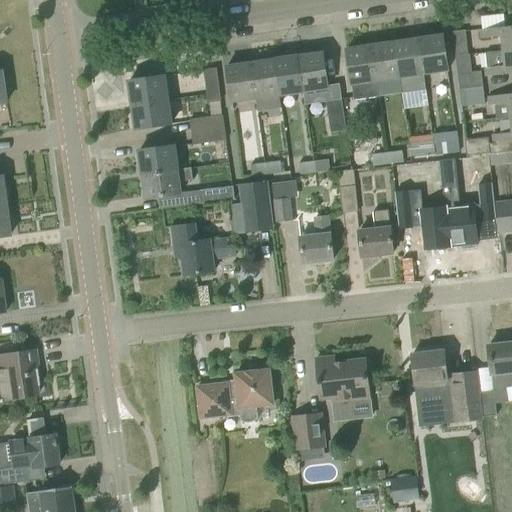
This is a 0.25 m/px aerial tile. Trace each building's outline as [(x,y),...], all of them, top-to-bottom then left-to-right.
[(501,36),(502,52),(511,50),(511,26),(481,30),(481,38),(501,36)] [(464,32),(452,34),(453,43),(465,42),(465,41),(464,32)] [(419,39),(424,74),(449,70),(443,35),(419,39)] [(395,43),(400,77),(403,93),(426,90),(424,74),(419,39),(395,43)] [(371,46),(376,81),(400,77),(395,43),(371,46)] [(376,81),(371,46),(347,50),(354,101),(379,97),(376,81)] [(485,68),(486,78),(511,74),(511,50),(502,52),(485,54),(486,68),(485,68)] [(298,57),(303,91),(328,88),(323,54),(298,57)] [(275,60),(279,95),(303,91),(298,57),(275,60)] [(251,63),(256,98),(279,95),(275,60),(251,63)] [(226,67),(231,102),(256,98),(251,63),(226,67)] [(203,71),(207,95),(220,93),(216,69),(203,71)] [(457,75),(459,91),(482,89),(480,72),(457,75)] [(129,82),(132,106),(168,101),(164,77),(129,82)] [(459,91),(461,107),(484,105),(482,89),(459,91)] [(220,93),(207,95),(208,104),(209,104),(219,102),(221,102),(220,93)] [(494,105),(496,120),(511,118),(511,94),(488,97),(489,106),(494,105)] [(326,102),(331,134),(346,131),(346,130),(345,130),(344,122),(341,100),(326,102)] [(132,106),(136,130),(171,125),(168,101),(132,106)] [(492,135),(493,144),(511,141),(511,118),(496,120),(510,119),(511,133),(492,135)] [(434,141),(437,156),(460,153),(458,132),(433,135),(433,141),(434,141)] [(465,141),(466,156),(490,154),(488,139),(465,141)] [(433,141),(410,144),(411,158),(437,156),(434,141),(433,141)] [(139,151),(142,176),(178,170),(174,146),(139,151)] [(388,154),(389,166),(403,164),(401,152),(388,154)] [(511,152),(489,154),(490,165),(511,163),(511,152)] [(372,156),(374,167),(389,166),(388,154),(372,156)] [(455,159),(440,161),(445,208),(446,208),(450,247),(461,246),(462,250),(475,248),(475,244),(478,244),(478,241),(475,219),(481,218),(481,220),(495,218),(492,184),(478,186),(480,205),(460,207),(455,159)] [(265,164),(266,175),(281,173),(280,162),(265,164)] [(313,164),(314,174),(330,172),(329,162),(313,164)] [(250,166),(252,177),(266,175),(265,164),(250,166)] [(299,165),(300,175),(314,174),(313,164),(299,165)] [(142,176),(146,200),(181,195),(179,182),(193,181),(191,168),(178,170),(142,176)] [(339,172),(344,214),(359,212),(354,171),(339,172)] [(268,181),(238,185),(241,204),(230,205),(234,236),(275,230),(268,181)] [(199,191),(201,204),(221,202),(221,203),(234,201),(232,188),(199,191)] [(421,190),(395,193),(399,229),(423,227),(425,250),(449,248),(450,247),(446,208),(445,208),(423,210),(421,190)] [(289,199),(274,201),(276,223),(291,221),(289,199)] [(511,202),(497,204),(500,232),(511,230),(511,202)] [(0,237),(10,236),(6,206),(0,207),(0,237)] [(375,230),(359,232),(362,257),(394,253),(391,229),(390,229),(388,210),(373,212),(375,230)] [(318,236),(300,239),(303,264),(333,260),(330,235),(327,218),(316,219),(318,236)] [(194,224),(172,227),(175,244),(180,243),(182,258),(185,276),(214,272),(212,259),(225,257),(236,256),(236,255),(234,239),(210,242),(210,239),(199,241),(197,241),(194,224)] [(477,372),(476,373),(481,417),(482,417),(482,420),(495,404),(508,403),(506,389),(511,387),(511,343),(488,346),(493,392),(479,393),(477,372)] [(16,354),(0,356),(0,402),(6,401),(6,400),(38,396),(37,386),(41,386),(38,370),(34,370),(33,363),(37,362),(36,351),(32,352),(16,354)] [(444,351),(412,355),(416,386),(417,404),(437,402),(444,402),(444,403),(445,409),(452,408),(454,423),(482,420),(482,417),(481,417),(476,373),(446,375),(444,351)] [(333,398),(333,404),(370,400),(366,360),(335,363),(335,357),(316,359),(321,399),(333,398)] [(228,384),(197,387),(201,418),(231,415),(231,414),(240,413),(241,420),(246,422),(253,421),(258,418),(257,406),(273,405),(269,371),(236,374),(237,385),(228,386),(228,384)] [(299,451),(300,460),(320,457),(319,449),(324,448),(320,414),(292,418),(296,451),(299,451)] [(12,468),(0,469),(0,485),(21,483),(19,470),(40,468),(59,465),(56,435),(46,436),(44,418),(27,420),(29,438),(9,441),(12,468)] [(462,474),(453,485),(474,501),(482,491),(462,474)] [(415,477),(399,479),(402,502),(417,501),(415,477)] [(28,495),(30,511),(74,511),(71,488),(41,492),(41,493),(28,495)]
